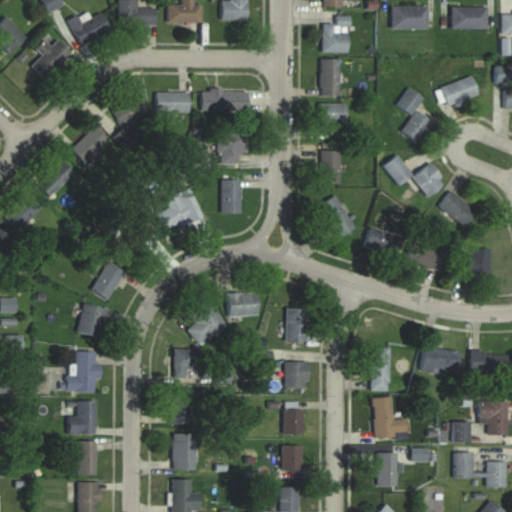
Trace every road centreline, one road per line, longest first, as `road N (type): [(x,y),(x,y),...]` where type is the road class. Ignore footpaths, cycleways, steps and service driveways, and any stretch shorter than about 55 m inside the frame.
road 1 (residential): [(132,511),(135,345),(159,291),(198,262),(254,245),(295,262)]
road 2 (residential): [(0,169),(109,64),(283,60)]
road 3 (residential): [(335,511),(334,344),(359,282)]
road 4 (residential): [(511,312),(443,308),(295,262)]
road 5 (residential): [(279,189),(283,0)]
road 6 (residential): [(511,143),(475,130),(458,146),(465,161),(511,178)]
